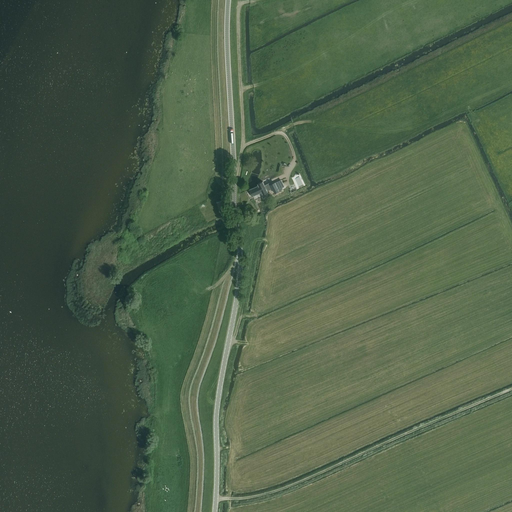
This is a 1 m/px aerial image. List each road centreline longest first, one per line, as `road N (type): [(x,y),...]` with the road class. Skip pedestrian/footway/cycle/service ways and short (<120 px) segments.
road 1 (unclassified): [(214,511),(216,408),(240,267),(228,0)]
road 2 (track): [(511,389),(290,486),(237,501),(215,498)]
road 3 (track): [(244,3),(242,148)]
road 4 (track): [(234,179),(242,148),(276,132),(294,154),(287,173)]
